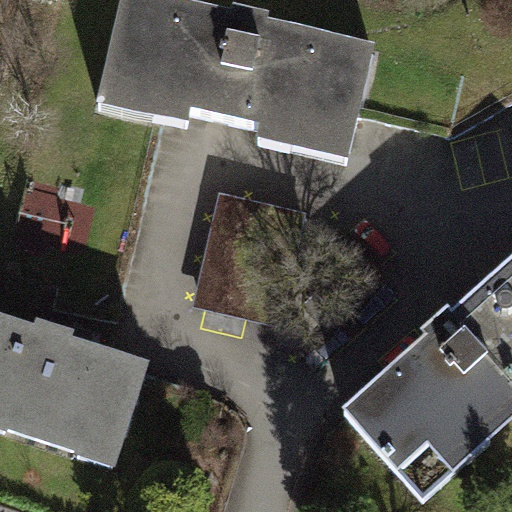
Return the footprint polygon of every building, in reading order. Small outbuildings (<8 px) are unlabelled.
[(379,56),(135,0),(127,0),(100,119),(191,140),(195,124),(257,138),(254,151),(352,173),(379,56)] [(83,260),(100,199),(29,180),(13,241),(83,260)] [(284,220),(223,205),(195,315),(256,330),(284,220)] [(511,432),(511,269),(345,419),(426,510),(511,432)] [(146,370),(0,326),(0,440),(115,475),(146,370)]
